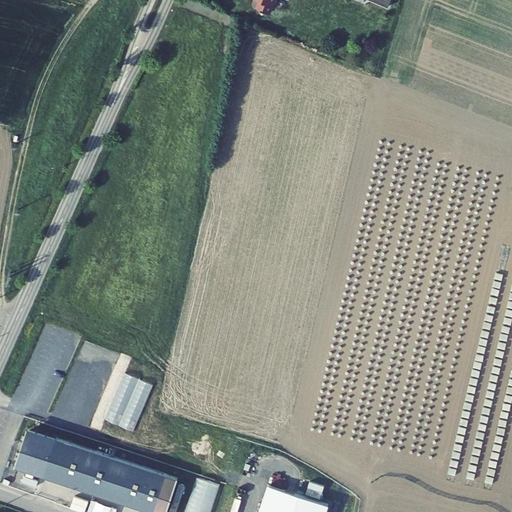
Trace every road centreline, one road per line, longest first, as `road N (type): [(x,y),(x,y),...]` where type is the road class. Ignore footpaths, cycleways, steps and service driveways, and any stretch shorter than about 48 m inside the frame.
road 1 (track): [(14,325),(0,274),(16,178),(47,73),(93,0)]
road 2 (tertiary): [(111,108),(0,357)]
road 3 (tertiary): [(111,108),(169,0)]
